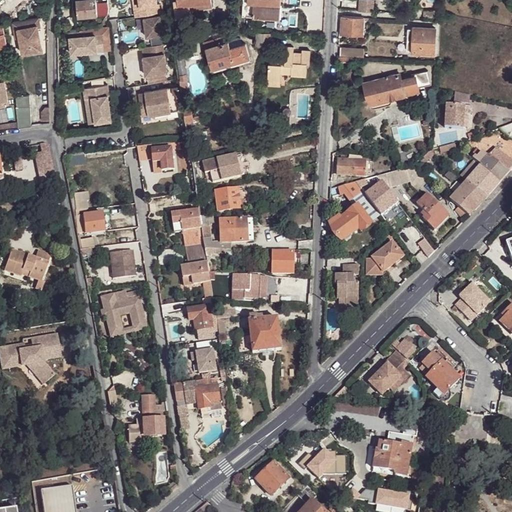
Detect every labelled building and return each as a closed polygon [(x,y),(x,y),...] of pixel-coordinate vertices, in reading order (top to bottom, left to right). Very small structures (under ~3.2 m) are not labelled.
[(97,14),(96,2),(95,0),(75,0),(78,16),(97,14)] [(140,6),(136,7),(137,15),(161,11),(160,3),(158,3),(157,0),(140,0),(141,2),(140,2),(140,6)] [(211,6),(211,2),(178,5),(177,0),(173,0),(175,10),(191,8),(211,6)] [(244,0),(243,16),(254,17),(254,3),(248,3),(248,0),(244,0)] [(248,0),(248,3),(254,3),(254,17),(280,18),(281,0),(248,0)] [(359,0),(359,11),(374,11),(374,0),(359,0)] [(107,14),(109,7),(108,1),(96,2),(97,14),(107,14)] [(191,16),(191,8),(175,10),(175,18),(191,16)] [(425,17),(436,18),(436,10),(425,10),(425,17)] [(164,33),(161,14),(144,16),(147,36),(164,33)] [(369,22),(370,17),(342,16),(341,34),(362,35),(363,22),(369,22)] [(13,22),(9,23),(12,39),(16,39),(18,49),(37,45),(35,34),(38,34),(36,24),(34,25),(32,18),(13,22)] [(413,29),(412,50),(412,52),(434,53),(435,39),(436,28),(433,28),(413,27),(413,29)] [(257,33),(257,46),(269,46),(270,41),(270,34),(265,33),(257,33)] [(89,53),(97,52),(105,50),(103,35),(72,40),(75,56),(89,53)] [(223,42),(221,36),(204,42),(212,68),(233,62),(234,61),(230,47),(229,41),(228,41),(223,42)] [(245,42),(230,47),(234,61),(233,62),(234,65),(251,60),(245,42)] [(164,43),(142,47),(144,56),(148,75),(169,71),(164,43)] [(37,45),(18,49),(19,54),(38,50),(37,45)] [(291,73),(291,75),(306,76),(308,63),(310,63),(311,50),(302,49),(302,52),(294,52),(294,47),(286,46),(286,54),(286,56),(282,56),(283,53),(272,53),(271,63),(269,63),(268,80),(281,81),(281,73),(291,73)] [(340,56),(355,57),(355,48),(340,47),(340,56)] [(355,57),(364,57),(364,48),(355,48),(355,57)] [(98,59),(97,52),(89,53),(90,61),(98,59)] [(180,74),(186,73),(183,55),(177,56),(180,74)] [(213,71),(234,65),(233,62),(212,68),(213,71)] [(364,83),(368,103),(371,104),(391,99),(394,98),(406,95),(410,97),(416,96),(419,92),(418,87),(431,83),(427,70),(415,73),(415,76),(403,79),(404,81),(402,81),(400,73),(388,77),(387,76),(387,77),(364,83)] [(291,81),(291,75),(291,73),(281,73),(281,81),(291,81)] [(189,89),(187,78),(181,79),(183,90),(189,89)] [(91,96),(95,121),(111,119),(107,93),(108,92),(107,84),(83,87),(84,97),(91,96)] [(170,112),(184,110),(183,106),(180,86),(166,88),(170,112)] [(148,115),(170,112),(166,88),(144,91),(148,115)] [(148,115),(144,91),(138,92),(141,117),(148,115)] [(470,104),(470,96),(455,93),(453,103),(470,104)] [(19,127),(31,126),(30,95),(15,96),(18,123),(19,127)] [(88,122),(95,121),(91,96),(84,97),(88,122)] [(184,110),(186,122),(198,119),(198,114),(193,115),(191,105),(183,106),(184,110)] [(469,114),(470,107),(447,105),(445,128),(464,129),(465,115),(469,114)] [(50,123),(49,106),(43,107),(42,109),(41,112),(41,120),(45,120),(46,124),(50,123)] [(161,171),(172,170),(170,142),(151,145),(152,150),(153,160),(153,163),(161,162),(161,171)] [(44,144),(40,145),(45,172),(48,172),(53,171),(49,147),(47,145),(44,144)] [(481,166),(500,182),(509,172),(511,167),(511,160),(492,144),(484,153),(480,151),(479,150),(472,145),(465,153),(481,166)] [(433,154),(433,149),(419,160),(423,165),(434,154),(433,154)] [(152,150),(138,151),(139,161),(153,160),(152,150)] [(236,154),(203,163),(205,174),(211,172),(214,183),(242,176),(236,154)] [(338,159),(337,175),(365,176),(365,161),(338,159)] [(161,162),(153,163),(154,173),(161,172),(161,171),(161,162)] [(486,198),(500,182),(481,166),(466,182),(486,198)] [(428,182),(411,167),(385,175),(377,177),(381,182),(386,189),(411,182),(412,185),(419,192),(428,182)] [(56,186),(53,171),(48,172),(51,187),(56,186)] [(451,188),(456,193),(463,186),(457,180),(451,188)] [(350,201),(363,191),(360,187),(356,182),(339,187),(341,195),(345,194),(350,201)] [(382,215),(397,203),(386,189),(381,182),(365,194),(382,215)] [(469,216),(486,198),(466,182),(463,186),(456,193),(450,200),(459,207),(465,212),(469,216)] [(240,203),(238,189),(238,188),(216,191),(219,212),(241,209),(240,203)] [(371,223),(382,216),(382,215),(365,194),(363,191),(350,201),(355,207),(357,205),(371,223)] [(74,211),(81,210),(84,209),(81,192),(71,194),(74,211)] [(436,232),(450,217),(428,195),(417,205),(427,216),(424,220),(436,232)] [(339,216),(329,224),(342,242),(343,241),(347,241),(351,238),(351,235),(359,229),(361,231),(371,223),(357,205),(355,207),(347,213),(347,214),(341,219),(339,216)] [(462,216),(465,212),(459,207),(456,211),(462,216)] [(71,212),(74,226),(83,225),(82,215),(81,210),(74,211),(71,212)] [(186,247),(205,244),(204,239),(201,217),(200,210),(192,211),(195,230),(182,231),(184,247),(186,247)] [(181,224),(182,231),(195,230),(192,211),(188,212),(176,214),(171,214),(172,225),(181,224)] [(102,213),(82,215),(83,225),(83,234),(104,231),(102,213)] [(226,250),(229,249),(229,242),(248,242),(247,219),(221,221),(222,242),(212,242),(211,238),(204,239),(205,244),(206,249),(213,249),(226,250)] [(174,232),(182,231),(181,224),(172,225),(174,232)] [(79,250),(90,248),(88,238),(76,240),(79,250)] [(388,276),(388,273),(386,270),(406,255),(396,243),(376,259),(371,259),(372,276),(388,276)] [(204,283),(211,281),(210,277),(209,273),(207,259),(207,255),(206,249),(205,244),(186,247),(190,266),(181,267),(184,286),(204,283)] [(71,254),(69,246),(62,247),(63,255),(71,254)] [(79,250),(80,257),(91,255),(90,248),(79,250)] [(225,254),(226,250),(213,249),(206,249),(207,255),(207,259),(212,258),(212,254),(225,254)] [(37,281),(40,282),(49,256),(37,251),(34,259),(11,250),(3,271),(19,277),(20,275),(22,271),(28,273),(27,278),(37,281)] [(110,253),(112,279),(135,276),(132,251),(110,253)] [(294,253),(294,252),(273,252),(273,273),(293,274),(294,266),(299,266),(299,253),(294,253)] [(386,270),(388,273),(408,257),(406,255),(386,270)] [(359,309),(363,309),(363,285),(358,285),(358,276),(363,276),(363,266),(347,266),(347,276),(339,276),(339,285),(342,285),(341,301),(343,301),(343,313),(359,313),(359,309)] [(250,275),(235,274),(233,302),(258,303),(259,303),(260,299),(264,299),(265,277),(260,276),(250,275)] [(92,278),(85,280),(87,289),(92,288),(91,287),(93,287),(92,278)] [(43,283),(40,282),(37,281),(34,289),(40,291),(43,283)] [(206,298),(213,297),(211,281),(204,283),(206,298)] [(462,299),(455,306),(471,322),(490,303),(472,285),(459,297),(462,299)] [(132,327),(133,331),(146,328),(139,297),(137,297),(135,291),(125,294),(127,300),(115,302),(113,294),(100,297),(103,309),(105,317),(108,330),(121,327),(118,315),(129,313),(132,327)] [(233,302),(214,301),(214,305),(217,320),(224,318),(235,317),(235,309),(233,309),(233,302)] [(212,324),(217,323),(217,320),(214,305),(209,306),(212,324)] [(511,305),(503,315),(505,317),(500,322),(511,332),(511,305)] [(212,324),(209,306),(208,306),(187,309),(189,321),(194,320),(196,332),(197,331),(198,341),(214,338),(213,331),(212,324)] [(110,337),(133,331),(132,327),(129,313),(118,315),(121,327),(108,330),(110,337)] [(264,318),(251,320),(250,320),(251,332),(253,349),(253,352),(282,350),(279,317),(264,318)] [(218,331),(219,335),(226,334),(224,318),(217,320),(217,323),(218,331)] [(251,332),(238,334),(240,351),(253,349),(251,332)] [(60,358),(57,335),(30,339),(31,349),(24,350),(23,344),(0,347),(0,366),(0,367),(19,364),(20,366),(26,366),(29,365),(44,384),(54,376),(43,363),(43,360),(60,358)] [(395,341),(391,345),(397,352),(406,360),(415,352),(410,347),(414,343),(409,337),(405,341),(404,341),(399,345),(395,341)] [(200,373),(217,370),(214,349),(192,353),(193,361),(198,360),(200,373)] [(406,360),(397,352),(388,361),(389,362),(369,382),(383,396),(390,389),(407,372),(404,369),(409,364),(406,360)] [(444,395),(450,389),(460,379),(452,372),(454,370),(453,368),(455,366),(447,359),(443,364),(441,362),(432,354),(423,364),(424,365),(428,369),(431,372),(426,378),(438,389),(444,395)] [(44,384),(29,365),(26,366),(42,386),(44,384)] [(410,375),(407,372),(390,389),(393,392),(410,375)] [(173,385),(176,401),(185,400),(186,405),(198,403),(198,409),(201,409),(202,415),(210,414),(210,411),(223,409),(219,384),(218,384),(217,379),(173,385)] [(451,393),(450,389),(444,395),(438,389),(434,394),(442,401),(446,402),(449,401),(451,396),(451,393)] [(117,408),(114,391),(107,393),(110,409),(117,408)] [(154,395),(142,396),(142,425),(128,426),(128,442),(143,441),(143,435),(163,435),(162,417),(155,417),(154,395)] [(178,416),(181,431),(187,430),(185,415),(178,416)] [(394,474),(396,476),(407,478),(414,436),(417,437),(418,428),(405,426),(404,434),(390,432),(388,443),(380,441),(378,450),(377,450),(373,468),(394,472),(394,474)] [(271,496),(289,479),(273,462),(256,480),(271,496)] [(372,472),(396,476),(394,474),(394,472),(373,468),(373,469),(373,470),(373,471),(372,472)] [(172,493),(179,488),(175,482),(168,487),(172,493)] [(307,485),(297,495),(308,505),(301,511),(324,511),(312,500),(318,495),(307,485)] [(74,511),(70,487),(39,491),(42,511),(74,511)]
